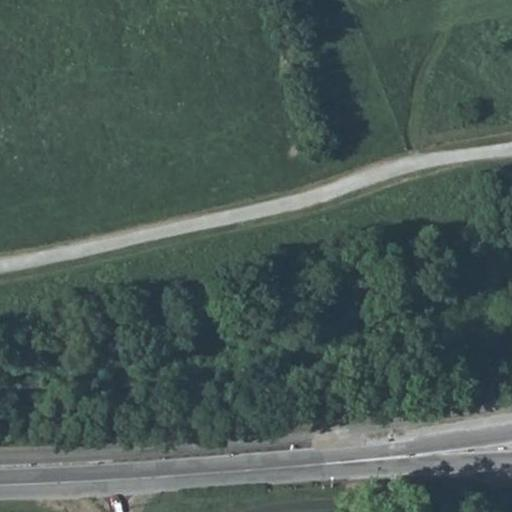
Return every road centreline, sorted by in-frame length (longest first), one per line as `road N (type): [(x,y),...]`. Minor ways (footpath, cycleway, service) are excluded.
road 1 (secondary): [(0,483),(450,451)]
road 2 (track): [(468,45),(434,66),(418,100),(426,159)]
